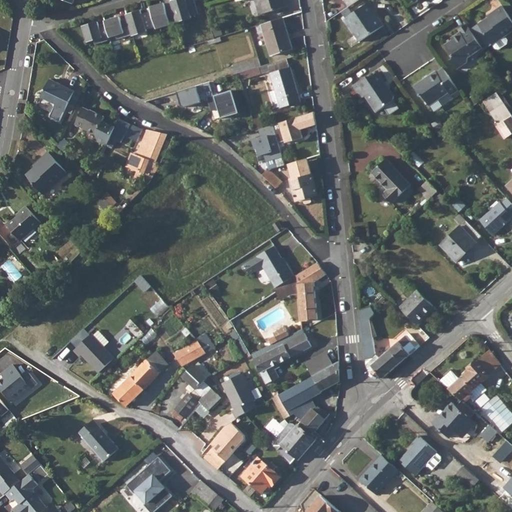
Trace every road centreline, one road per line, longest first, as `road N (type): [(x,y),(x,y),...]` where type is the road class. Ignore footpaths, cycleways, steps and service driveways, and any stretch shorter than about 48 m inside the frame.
road 1 (residential): [(344,267),(207,144),(127,107),(43,28)]
road 2 (residential): [(344,267),(309,0)]
road 3 (residential): [(252,511),(155,424),(48,368)]
road 4 (track): [(0,338),(76,276),(107,231)]
road 5 (tertiary): [(475,313),(367,409)]
road 6 (residential): [(367,409),(344,267)]
road 7 (tertiary): [(367,409),(276,511)]
